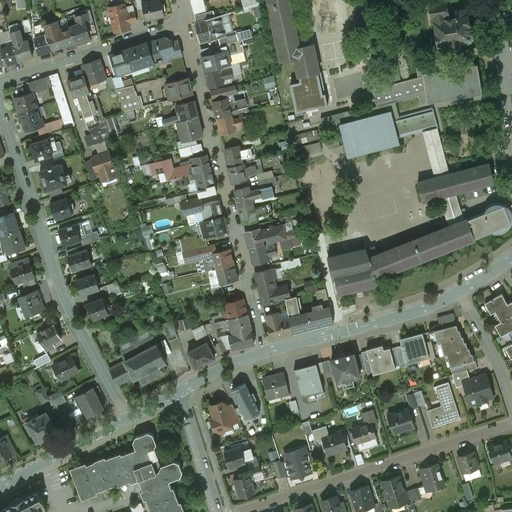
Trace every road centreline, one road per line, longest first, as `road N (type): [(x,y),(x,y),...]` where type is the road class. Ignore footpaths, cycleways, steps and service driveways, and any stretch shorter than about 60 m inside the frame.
road 1 (residential): [(265,351),(184,22)]
road 2 (residential): [(0,110),(63,300),(128,419)]
road 3 (residential): [(511,424),(240,511)]
road 4 (residential): [(265,351),(416,312),(455,293)]
road 5 (residential): [(0,82),(184,22)]
road 6 (residential): [(0,486),(128,419)]
road 7 (residential): [(455,293),(511,405)]
road 8 (residential): [(179,392),(217,511)]
